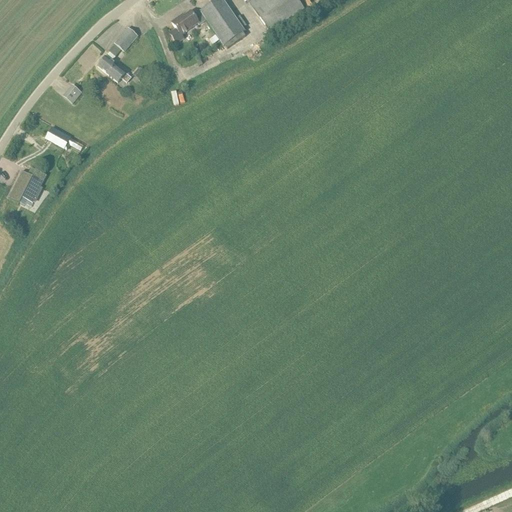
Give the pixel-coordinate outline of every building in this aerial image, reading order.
[(171,23),(176,30),(169,35),(177,45),(184,40),(182,36),(198,25),(199,26),(206,22),(216,36),(210,41),(213,46),(220,42),(223,47),(244,33),(221,0),(218,0),(200,13),(201,14),(194,19),(190,13),(180,20),(179,18),(171,23)] [(245,0),(271,35),(304,11),(295,0),(245,0)] [(137,38),(135,36),(128,29),(114,45),(108,53),(115,59),(121,51),(124,53),(137,38)] [(97,61),(102,50),(90,45),(85,57),(97,61)] [(116,67),(113,64),(105,58),(98,68),(108,77),(116,67)] [(116,67),(108,77),(118,85),(121,81),(126,85),(131,79),(116,67)] [(149,85),(153,80),(139,69),(133,77),(144,85),(146,83),(149,85)] [(81,95),(80,93),(72,87),(63,98),(72,105),(81,95)] [(37,138),(44,129),(38,124),(31,132),(37,138)] [(52,129),(46,140),(64,150),(70,139),(52,129)] [(82,143),(73,146),(75,154),(84,151),(85,150),(82,143)] [(9,198),(8,200),(19,205),(22,199),(33,205),(33,204),(41,189),(47,177),(31,169),(27,176),(22,173),(17,182),(9,198)] [(24,224),(18,220),(14,226),(20,231),(24,224)]
